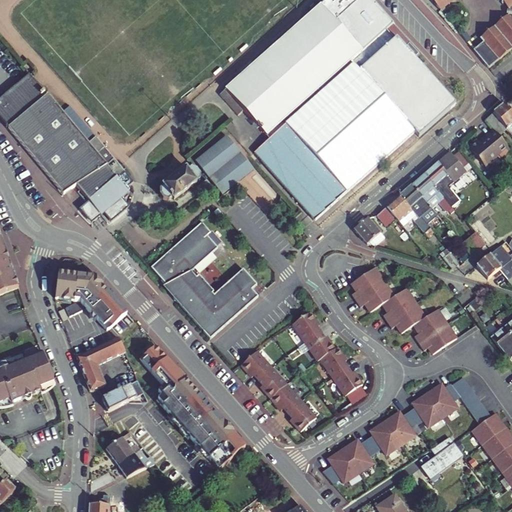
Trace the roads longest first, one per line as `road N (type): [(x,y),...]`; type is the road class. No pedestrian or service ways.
road 1 (residential): [(329,240),(480,100),(474,74),(404,0)]
road 2 (tertiary): [(286,469),(106,265)]
road 3 (residential): [(76,497),(79,411),(37,290),(46,239)]
road 4 (residential): [(329,240),(511,295)]
road 5 (residential): [(393,379),(390,362),(346,322),(314,274),(315,252),(329,240)]
road 6 (residential): [(393,379),(453,357),(475,358),(511,405)]
road 7 (residential): [(286,469),(372,412),(393,379)]
